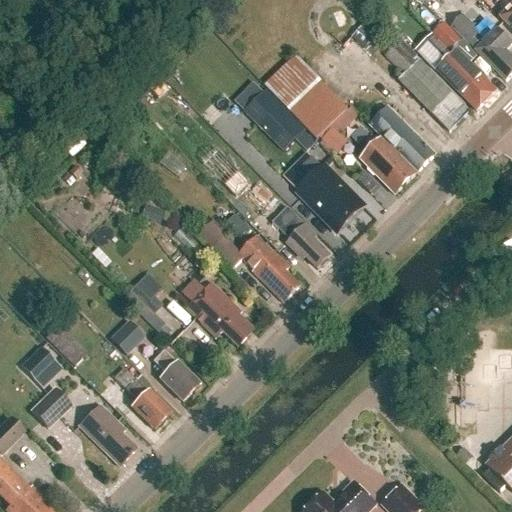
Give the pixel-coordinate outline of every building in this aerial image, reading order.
[(511,9),(501,21),(511,32),(511,9)] [(511,60),(505,54),(511,47),(511,46),(498,32),(487,43),(463,18),(452,29),(476,54),(506,84),(511,78),(511,60)] [(353,36),(366,49),(376,39),(364,26),(353,36)] [(437,73),(477,113),(497,93),(469,66),(477,58),(444,26),(432,37),(450,55),(453,51),(456,54),(437,73)] [(413,63),(397,47),(385,58),(405,78),(398,84),(450,135),(470,115),(416,60),(413,63)] [(266,88),(319,142),(332,128),(341,137),(351,128),(342,119),(348,113),(296,59),(266,88)] [(246,113),(285,153),(305,134),(266,94),(246,113)] [(386,110),(368,128),(381,140),(418,176),(435,158),(386,110)] [(381,140),(359,162),(395,198),(418,176),(381,140)] [(309,184),(298,195),(339,236),(364,211),(324,169),(322,171),(313,161),(299,174),(309,184)] [(317,240),(288,211),(257,179),(244,192),(241,190),(230,201),(251,222),(260,214),(290,243),(286,247),(298,259),(301,256),(318,272),(331,260),(314,243),(317,240)] [(229,224),(244,233),(249,224),(235,215),(229,224)] [(214,252),(225,241),(221,237),(225,233),(215,223),(200,238),(214,252)] [(255,272),(253,275),(280,302),(284,298),(288,303),(301,290),(285,275),(290,270),(274,254),(273,255),(257,239),(240,256),(225,241),(214,252),(233,272),(243,263),(248,268),(250,267),(255,272)] [(162,308),(154,300),(162,291),(148,277),(127,299),(133,305),(136,301),(153,318),(162,308)] [(240,315),(210,285),(184,312),(214,341),(220,335),(236,351),(249,337),(245,333),(249,328),(238,318),(240,315)] [(129,324),(111,342),(127,359),(145,341),(129,324)] [(182,405),(199,388),(176,365),(174,366),(163,355),(153,365),(165,376),(159,382),(182,405)] [(131,410),(154,434),(171,416),(148,393),(146,394),(135,383),(124,372),(114,382),(137,404),(131,410)] [(47,431),(71,408),(56,392),(32,415),(47,431)] [(136,453),(132,449),(119,436),(123,433),(99,409),(78,429),(115,466),(119,462),(123,466),(136,453)] [(0,458),(1,459),(24,435),(9,421),(0,430),(0,458)] [(511,443),(503,453),(501,451),(490,462),(492,464),(486,469),(490,472),(484,478),(483,477),(483,478),(500,496),(501,495),(506,489),(511,494),(511,443)] [(0,500),(9,510),(6,511),(49,511),(43,505),(45,503),(30,489),(29,491),(0,462),(0,500)] [(373,511),(377,509),(354,486),(334,506),(324,496),(308,511),(373,511)] [(385,511),(424,511),(425,511),(402,489),(382,509),(385,511)]
